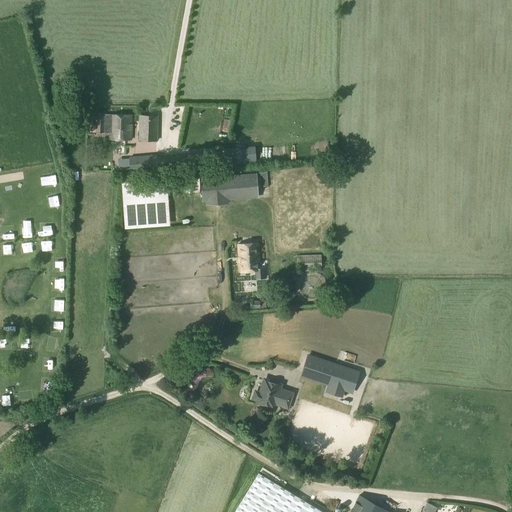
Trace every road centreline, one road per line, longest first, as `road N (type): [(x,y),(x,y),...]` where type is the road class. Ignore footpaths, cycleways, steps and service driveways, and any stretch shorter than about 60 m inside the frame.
road 1 (track): [(506,511),(483,501),(299,479),(144,384)]
road 2 (track): [(0,448),(31,424),(144,384)]
road 3 (track): [(144,384),(196,356),(215,335),(222,270)]
